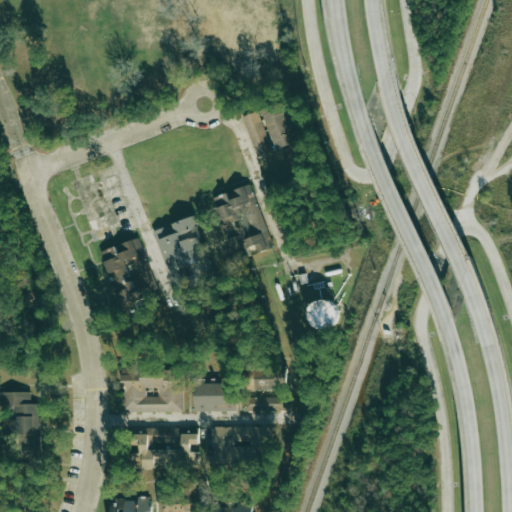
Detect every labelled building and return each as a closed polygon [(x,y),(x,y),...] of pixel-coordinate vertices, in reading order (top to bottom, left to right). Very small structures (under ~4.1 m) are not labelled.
[(296,143),(284,103),(263,109),(275,149),(296,143)] [(272,152),(258,111),(242,116),(257,157),(272,152)] [(258,253),(273,247),(251,184),(213,197),(235,261),(251,255),(248,248),(256,246),(258,253)] [(154,230),(176,293),(215,279),(193,216),(154,230)] [(103,250),(122,314),(139,308),(138,305),(150,301),(146,286),(153,283),(139,239),(103,250)] [(337,326),(338,301),(311,301),(310,325),(337,326)] [(184,412),(184,372),(161,372),(161,397),(143,396),(144,365),(122,364),(122,381),(125,381),(125,411),(184,412)] [(284,390),(285,366),(246,365),(245,389),(284,390)] [(195,411),(234,410),(233,378),(222,378),(222,383),(206,383),(205,376),(194,376),(195,411)] [(14,460),(35,459),(35,451),(41,451),(39,403),(31,403),(30,391),(0,392),(0,416),(13,416),(14,460)] [(289,397),(245,397),(245,410),(288,411),(289,397)] [(259,464),(259,445),(272,445),(271,426),(212,427),(213,471),(220,471),(220,465),(259,464)] [(160,492),(160,511),(199,511),(199,492),(160,492)] [(110,511),(151,511),(151,496),(138,496),(138,499),(117,500),(117,506),(110,506),(110,511)]
